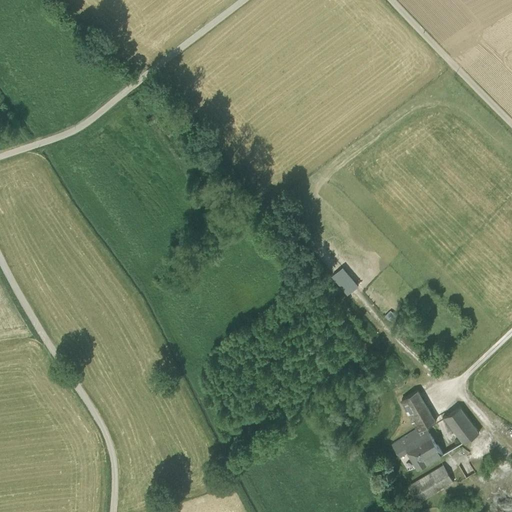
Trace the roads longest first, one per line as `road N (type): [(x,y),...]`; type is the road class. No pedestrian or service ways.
road 1 (unclassified): [(242,0),(74,130),(0,157)]
road 2 (unclassified): [(511,121),(392,0)]
